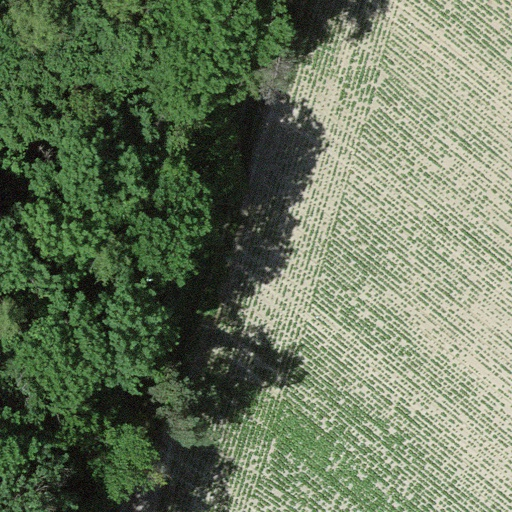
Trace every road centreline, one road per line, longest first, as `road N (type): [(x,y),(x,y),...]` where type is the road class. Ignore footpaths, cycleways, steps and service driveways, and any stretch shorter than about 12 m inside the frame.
road 1 (track): [(155,422),(283,0)]
road 2 (track): [(129,511),(155,422),(0,299)]
